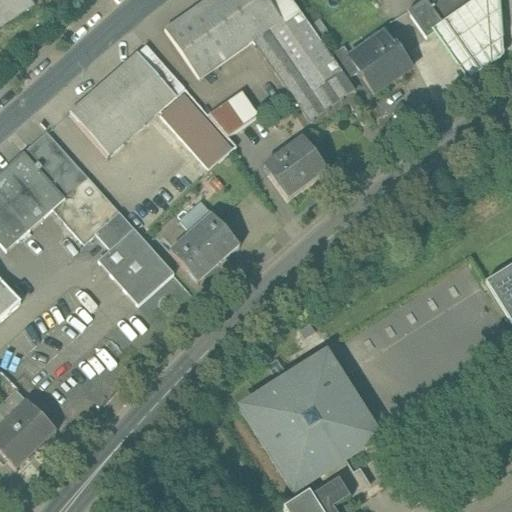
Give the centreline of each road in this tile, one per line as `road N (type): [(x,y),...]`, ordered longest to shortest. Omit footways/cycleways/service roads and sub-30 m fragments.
road 1 (tertiary): [(60,511),(171,373),(236,310),(511,109)]
road 2 (residential): [(0,119),(132,0)]
